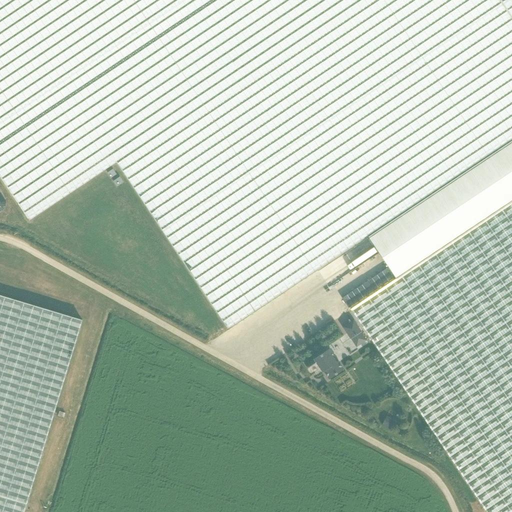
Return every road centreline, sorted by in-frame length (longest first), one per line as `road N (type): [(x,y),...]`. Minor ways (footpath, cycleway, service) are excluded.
road 1 (unclassified): [(0,234),(380,441),(434,474),(461,511)]
road 2 (unknown): [(213,346),(317,299),(368,261)]
